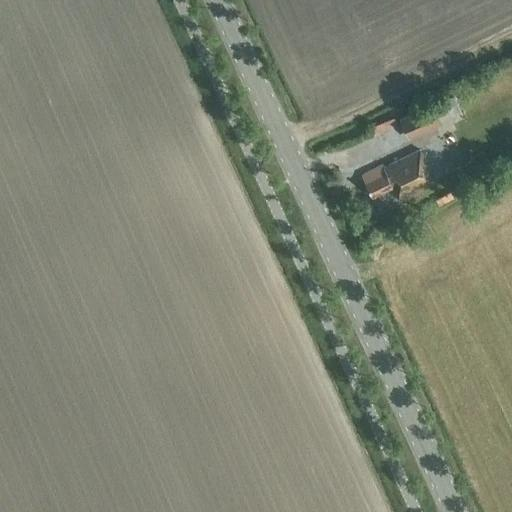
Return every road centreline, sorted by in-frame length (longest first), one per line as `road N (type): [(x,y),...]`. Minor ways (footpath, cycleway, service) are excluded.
road 1 (primary): [(455,511),(217,0)]
road 2 (track): [(284,144),(511,36)]
